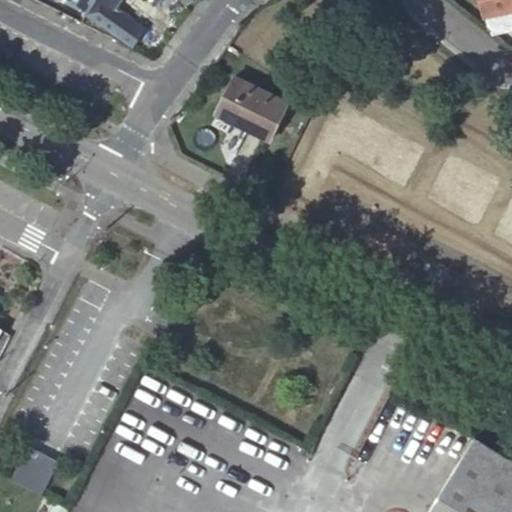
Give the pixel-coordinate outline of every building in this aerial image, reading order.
[(74,0),(88,10),(91,6),(95,0),(74,0)] [(95,0),(91,6),(88,10),(83,19),(102,29),(122,0),(95,0)] [(511,0),(480,0),(484,15),(511,9),(511,0)] [(289,102),(235,76),(217,113),(272,140),(289,102)] [(0,357),(12,335),(0,328),(0,357)] [(511,511),(511,457),(474,435),(428,511),(511,511)] [(60,462),(33,448),(16,480),(43,494),(60,462)]
